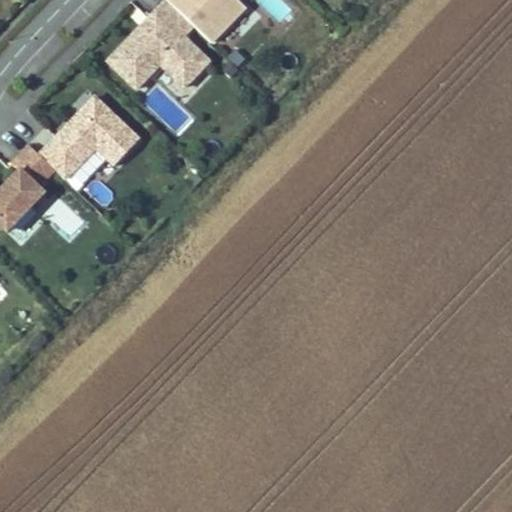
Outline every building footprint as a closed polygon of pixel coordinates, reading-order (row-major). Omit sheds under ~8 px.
[(236,0),(166,0),(166,1),(194,27),(211,43),(245,8),(236,0)] [(107,62),(136,89),(160,65),(184,88),(208,62),(184,38),(194,27),(166,1),(107,62)] [(238,71),(229,63),(222,70),(231,78),(238,71)] [(139,140),(94,98),(39,156),(54,170),(65,181),(95,149),(114,166),(139,140)] [(0,225),(7,232),(44,194),(38,188),(54,170),(39,156),(29,146),(12,164),(19,171),(0,191),(0,225)]
